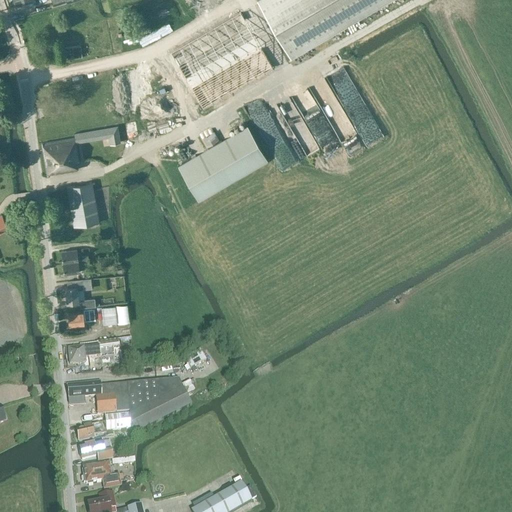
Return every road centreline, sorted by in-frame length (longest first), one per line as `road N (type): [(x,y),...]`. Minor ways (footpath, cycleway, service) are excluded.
road 1 (tertiary): [(70,511),(21,62)]
road 2 (track): [(37,186),(102,169),(204,123),(421,0)]
